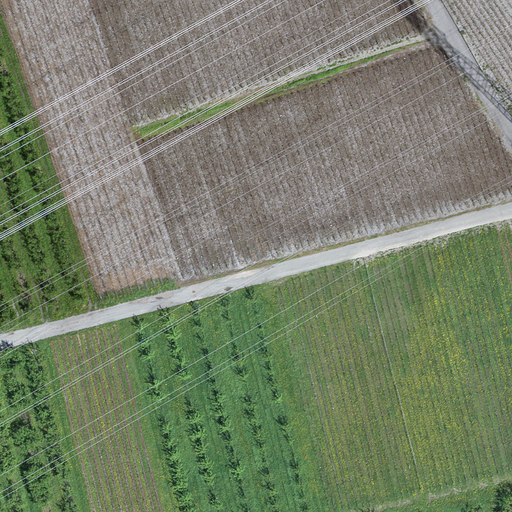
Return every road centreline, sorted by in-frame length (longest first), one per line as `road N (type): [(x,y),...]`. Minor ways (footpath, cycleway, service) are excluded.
road 1 (unclassified): [(511,206),(0,337)]
road 2 (unclassified): [(429,0),(511,138)]
